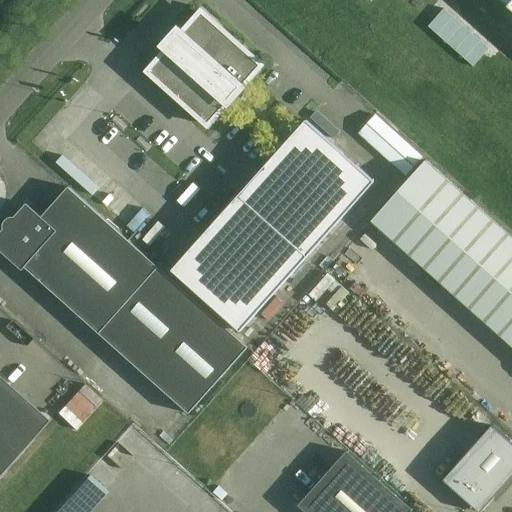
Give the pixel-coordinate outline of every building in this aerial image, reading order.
[(511,0),(500,0),(511,10),(511,0)] [(168,49),(148,72),(208,125),(261,65),(202,12),(182,34),(179,32),(165,47),(168,49)] [(376,101),(357,118),(396,161),(415,144),(376,101)] [(292,136),(172,271),(240,332),(375,182),(306,120),(292,136)] [(511,237),(426,161),(372,221),(511,346),(511,237)] [(248,347),(68,187),(42,217),(27,204),(15,217),(13,216),(9,217),(3,224),(2,228),(3,230),(0,233),(0,250),(22,270),(25,267),(99,334),(189,414),(248,347)] [(133,187),(116,207),(132,221),(149,201),(133,187)] [(24,301),(20,309),(36,317),(40,308),(24,301)] [(0,378),(0,473),(48,421),(0,378)] [(442,480),(478,511),(481,511),(511,476),(511,444),(492,426),(442,480)] [(410,511),(413,510),(347,452),(299,506),(305,511),(410,511)] [(86,460),(42,511),(76,511),(106,477),(86,460)]
